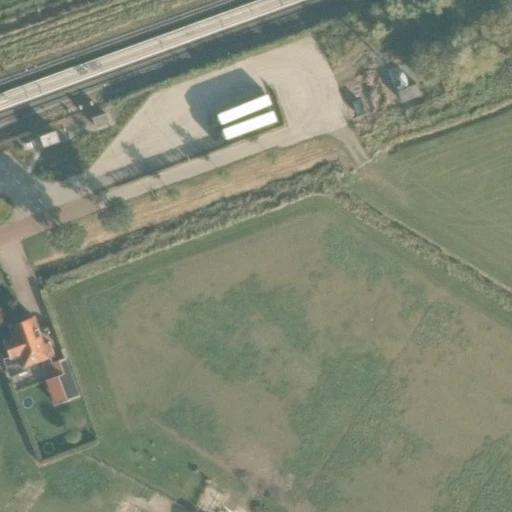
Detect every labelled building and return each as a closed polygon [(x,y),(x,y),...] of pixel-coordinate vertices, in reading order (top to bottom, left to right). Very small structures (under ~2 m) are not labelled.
[(396,90),(401,101),(420,93),(415,82),(396,90)] [(0,105),(8,103),(7,99),(6,96),(0,97),(0,105)] [(95,128),(108,123),(105,114),(92,118),(95,128)] [(40,137),(43,147),(58,141),(55,132),(40,137)] [(45,345),(35,318),(23,322),(22,320),(12,323),(13,326),(11,327),(15,339),(5,342),(11,359),(22,355),(26,367),(55,357),(50,343),(45,345)] [(56,376),(65,400),(79,395),(65,358),(52,363),(56,376)]
